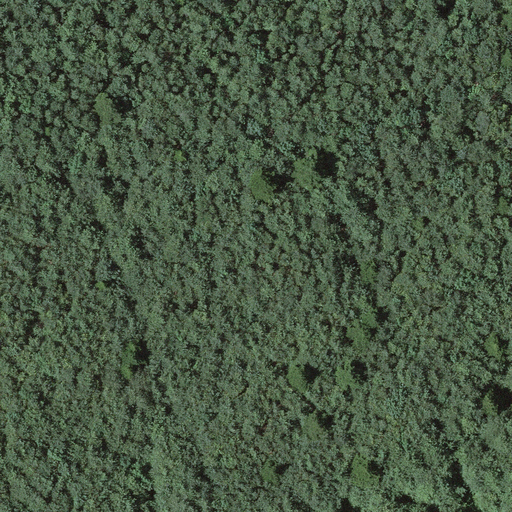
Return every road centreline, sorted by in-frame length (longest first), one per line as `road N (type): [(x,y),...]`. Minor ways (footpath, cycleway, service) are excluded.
road 1 (track): [(0,177),(132,145),(207,143),(381,145),(511,174)]
road 2 (track): [(511,410),(356,511)]
